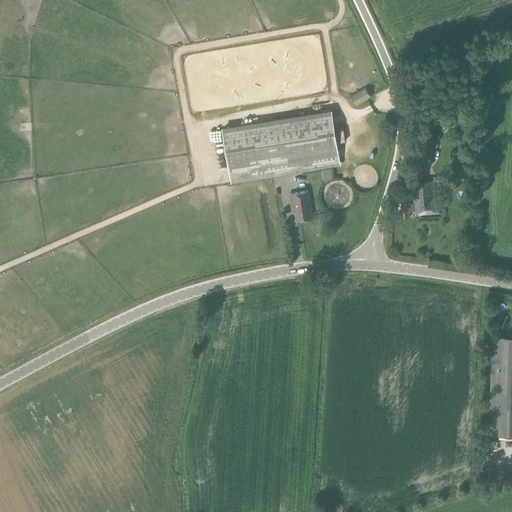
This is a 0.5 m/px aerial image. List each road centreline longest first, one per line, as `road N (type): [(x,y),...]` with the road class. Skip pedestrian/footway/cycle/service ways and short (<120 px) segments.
road 1 (unclassified): [(0,387),(169,300),(284,271),(369,266)]
road 2 (unclassified): [(369,266),(402,106),(358,0)]
road 3 (unclassified): [(511,285),(369,266)]
